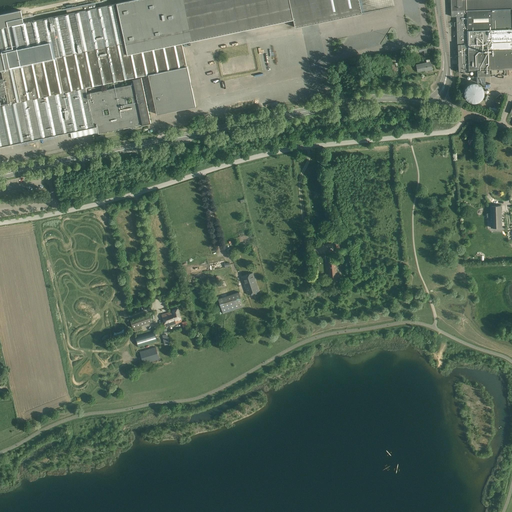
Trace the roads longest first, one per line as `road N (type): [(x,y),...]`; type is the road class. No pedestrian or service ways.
road 1 (unclassified): [(0,221),(65,212),(283,149),(449,133),(466,114)]
road 2 (tertiary): [(0,176),(360,99),(401,98)]
road 3 (unknown): [(302,31),(204,46),(196,63),(202,85),(213,90),(299,75),(306,52)]
